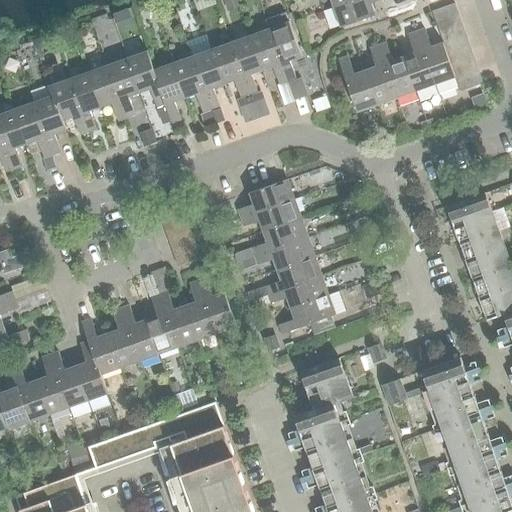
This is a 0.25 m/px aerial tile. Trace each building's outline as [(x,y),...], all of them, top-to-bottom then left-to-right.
[(239,8),(236,0),(222,0),(227,12),(239,8)] [(346,0),(331,5),(339,25),(374,13),(369,2),(373,0),(346,0)] [(431,11),(434,21),(457,13),(453,3),(431,11)] [(434,21),(439,33),(461,25),(457,13),(434,21)] [(289,21),(269,28),(288,82),(295,79),(289,61),(301,56),(289,21)] [(443,44),(465,36),(461,25),(439,33),(442,41),(443,44)] [(269,28),(250,35),(262,70),(272,66),(279,85),(288,82),(269,28)] [(454,77),(451,68),(447,57),(443,44),(442,41),(430,45),(423,28),(415,31),(434,84),(454,77)] [(412,51),(402,55),(415,91),(434,84),(415,31),(407,34),(412,51)] [(250,35),(230,42),(249,95),(257,92),(251,73),(262,70),(250,35)] [(443,44),(447,57),(470,48),(465,36),(443,44)] [(36,50),(46,47),(43,37),(33,40),(36,50)] [(385,41),(377,44),(396,97),(415,91),(402,55),(391,59),(385,41)] [(230,42),(211,49),(224,83),(234,80),(241,99),(249,95),(230,42)] [(375,65),(364,68),(377,104),(396,97),(377,44),(369,47),(375,65)] [(451,68),(474,60),(470,48),(447,57),(451,68)] [(211,49),(192,56),(211,109),(219,107),(213,87),(224,83),(211,49)] [(146,50),(126,57),(138,92),(149,88),(156,106),(163,103),(164,103),(152,70),(153,70),(146,50)] [(366,108),(377,104),(364,68),(354,72),(347,54),(338,58),(356,111),(366,108)] [(192,56),(172,63),(184,98),(195,94),(202,112),(211,109),(192,56)] [(107,64),(125,116),(134,113),(128,96),(138,92),(126,57),(107,64)] [(455,77),(455,79),(478,71),(474,60),(451,68),(454,77),(455,77)] [(172,63),(153,70),(152,70),(164,103),(163,103),(170,124),(180,120),(174,101),(184,98),(172,63)] [(107,64),(87,71),(99,106),(110,102),(117,119),(125,116),(107,64)] [(89,109),(99,106),(87,71),(68,78),(87,130),(95,127),(89,109)] [(455,79),(460,91),(482,84),(478,71),(455,79)] [(87,130),(68,78),(47,85),(51,95),(52,95),(60,120),(61,119),(73,115),(79,133),(87,130)] [(470,99),(475,111),(487,107),(483,94),(470,99)] [(52,95),(51,95),(32,102),(51,155),(60,152),(53,134),(65,129),(61,119),(60,120),(52,95)] [(312,102),(315,110),(316,112),(329,107),(325,97),(312,102)] [(51,155),(32,102),(13,108),(25,143),(36,139),(42,157),(51,155)] [(25,143),(13,108),(0,112),(0,131),(13,168),(21,165),(14,147),(25,143)] [(220,109),(212,112),(216,122),(224,119),(220,109)] [(204,126),(214,122),(210,111),(200,115),(204,126)] [(432,119),(419,124),(422,130),(434,126),(432,119)] [(139,134),(144,148),(156,143),(150,129),(139,134)] [(0,156),(5,171),(13,168),(0,131),(0,156)] [(55,168),(51,155),(42,157),(47,170),(55,168)] [(240,219),(293,200),(286,180),(248,194),(252,205),(237,210),(240,219)] [(491,213),(484,193),(446,207),(453,226),(491,213)] [(299,218),(293,200),(240,219),(243,227),(258,222),(261,231),(299,218)] [(183,212),(182,210),(180,202),(157,210),(160,220),(183,212)] [(165,233),(188,225),(183,212),(160,220),(165,233)] [(491,213),(453,226),(460,245),(498,231),(491,213)] [(214,217),(217,225),(227,221),(224,214),(214,217)] [(307,238),(299,218),(261,231),(266,243),(251,249),(254,257),(307,238)] [(220,235),(232,231),(228,221),(227,221),(217,225),(220,235)] [(169,244),(191,236),(188,225),(165,233),(169,244)] [(504,250),(498,231),(460,245),(466,264),(504,250)] [(173,255),(196,247),(191,236),(169,244),(173,255)] [(313,256),(307,238),(254,257),(257,266),(272,260),(275,269),(313,256)] [(173,255),(177,266),(199,258),(196,247),(173,255)] [(254,257),(251,249),(235,254),(238,263),(246,260),(254,257)] [(7,250),(0,252),(0,262),(11,258),(7,250)] [(511,269),(504,250),(466,264),(473,282),(511,269)] [(320,276),(313,256),(275,269),(279,282),(264,287),(268,296),(320,276)] [(15,270),(11,258),(0,262),(3,271),(4,274),(15,270)] [(238,263),(236,264),(239,272),(249,269),(246,260),(238,263)] [(511,289),(511,271),(511,269),(473,282),(480,301),(511,289)] [(327,295),(320,276),(268,296),(271,304),(286,299),(289,309),(327,295)] [(205,279),(197,282),(216,334),(236,327),(223,292),(212,297),(205,279)] [(195,303),(184,306),(197,341),(216,334),(197,282),(189,285),(195,303)] [(375,282),(360,287),(365,300),(380,295),(375,282)] [(14,300),(27,296),(22,283),(9,288),(11,292),(14,300)] [(258,299),(263,297),(260,289),(247,294),(250,302),(258,299)] [(511,310),(511,289),(480,301),(487,321),(504,315),(504,314),(503,314),(511,310)] [(0,305),(14,300),(11,292),(0,296),(0,305)] [(167,293),(159,296),(177,348),(197,341),(184,306),(173,310),(167,293)] [(334,316),(327,295),(289,309),(293,320),(278,326),(282,335),(310,325),(314,336),(334,328),(330,317),(334,316)] [(14,300),(17,309),(18,314),(32,309),(27,296),(14,300)] [(156,316),(146,320),(159,355),(177,348),(159,296),(150,299),(156,316)] [(271,304),(268,296),(263,297),(258,299),(261,307),(271,304)] [(14,300),(0,305),(0,326),(3,326),(0,317),(0,315),(17,309),(14,300)] [(129,306),(121,309),(140,362),(159,355),(146,320),(135,324),(129,306)] [(118,330),(108,334),(120,369),(140,362),(121,309),(112,313),(118,330)] [(511,310),(503,314),(504,314),(504,315),(508,327),(497,331),(498,335),(494,337),(498,349),(511,344),(511,367),(510,369),(511,373),(507,374),(511,387),(511,386),(511,310)] [(90,320),(81,324),(87,343),(88,342),(100,376),(120,369),(108,334),(96,338),(90,320)] [(0,350),(28,340),(25,331),(7,337),(3,326),(0,326),(0,350)] [(273,336),(263,340),(267,352),(277,348),(273,336)] [(86,363),(76,366),(89,401),(106,395),(100,376),(88,342),(87,343),(79,345),(86,363)] [(372,364),(373,363),(385,359),(380,344),(367,349),(372,364)] [(49,356),(68,409),(89,401),(76,366),(64,370),(58,353),(49,356)] [(68,409),(49,356),(41,359),(47,377),(37,380),(49,415),(68,409)] [(307,392),(345,378),(338,358),(300,372),(307,392)] [(489,442),(482,421),(493,417),(492,413),(496,411),(492,399),(476,404),(469,384),(480,380),(479,375),(483,374),(478,361),(469,364),(470,366),(464,369),(460,358),(421,371),(426,386),(404,394),(399,379),(381,386),(388,406),(429,392),(440,423),(432,426),(436,439),(444,436),(453,461),(445,464),(449,477),(458,474),(466,498),(458,501),(460,508),(461,511),(469,511),(471,511),(506,511),(511,510),(511,505),(509,496),(511,495),(511,475),(503,479),(495,459),(507,455),(505,450),(509,449),(505,436),(489,442)] [(20,366),(11,369),(30,422),(49,415),(37,380),(26,384),(20,366)] [(11,429),(30,422),(11,369),(3,373),(9,390),(0,393),(0,431),(11,427),(11,429)] [(352,396),(345,378),(307,392),(313,409),(313,410),(333,404),(332,403),(352,396)] [(28,508),(22,510),(22,511),(253,511),(215,402),(162,421),(194,511),(96,511),(82,471),(23,492),(28,508)] [(313,410),(313,409),(294,416),(299,430),(287,434),(289,438),(285,440),(289,453),(305,447),(312,468),(301,472),(302,476),(298,477),(303,490),(318,485),(326,505),(314,509),(315,511),(371,511),(368,502),(376,499),(371,486),(363,489),(354,464),(363,461),(361,456),(358,449),(358,448),(350,451),(341,426),(349,423),(344,410),(336,413),(333,404),(313,410)] [(108,427),(106,419),(99,421),(102,429),(108,427)] [(358,449),(361,456),(372,452),(370,445),(358,449)] [(89,465),(86,456),(71,461),(74,470),(89,465)] [(419,466),(423,478),(440,472),(436,460),(419,466)] [(58,465),(61,473),(62,475),(69,473),(68,471),(65,463),(58,465)]
